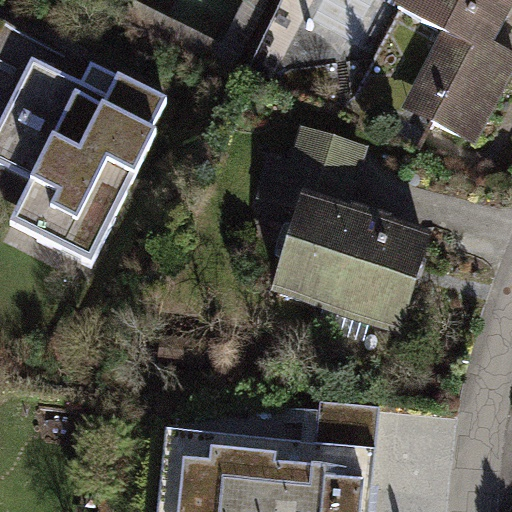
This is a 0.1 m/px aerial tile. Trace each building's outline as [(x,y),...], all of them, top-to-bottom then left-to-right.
[(239,0),(245,3),(224,48),(132,1),(120,24),(229,78),(267,0),(239,0)] [(511,0),(405,0),(400,11),(445,34),(472,49),(434,121),(474,143),(511,70),(511,57),(492,47),(510,13),(503,9),(508,0),(511,0)] [(406,106),(434,121),(472,49),(445,34),(406,106)] [(167,105),(119,81),(108,103),(86,92),(87,89),(82,87),(33,63),(0,129),(0,166),(34,184),(12,228),(92,268),(157,139),(151,136),(167,105)] [(91,67),(82,87),(87,89),(86,92),(108,103),(119,81),(91,67)] [(306,136),(297,170),(350,186),(361,153),(306,136)] [(297,170),(276,164),(265,198),(305,210),(279,294),(326,308),(371,322),(399,331),(426,244),(387,233),(389,228),(352,217),(351,222),(341,219),(350,186),(297,170)] [(371,322),(326,308),(319,332),(364,346),(371,322)] [(317,447),(178,433),(170,511),(370,511),(381,411),(322,405),(317,447)] [(158,511),(170,511),(178,433),(167,431),(158,511)]
